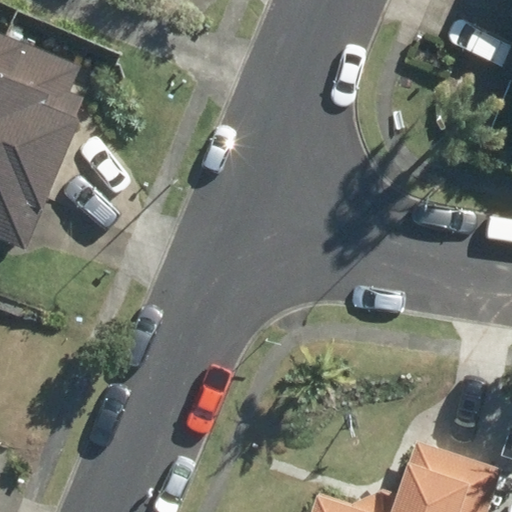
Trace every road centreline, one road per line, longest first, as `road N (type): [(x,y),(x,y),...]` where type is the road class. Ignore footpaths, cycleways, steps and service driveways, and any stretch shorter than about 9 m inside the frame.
road 1 (residential): [(243,224),(117,511)]
road 2 (residential): [(511,260),(243,224)]
road 3 (residential): [(334,0),(243,224)]
